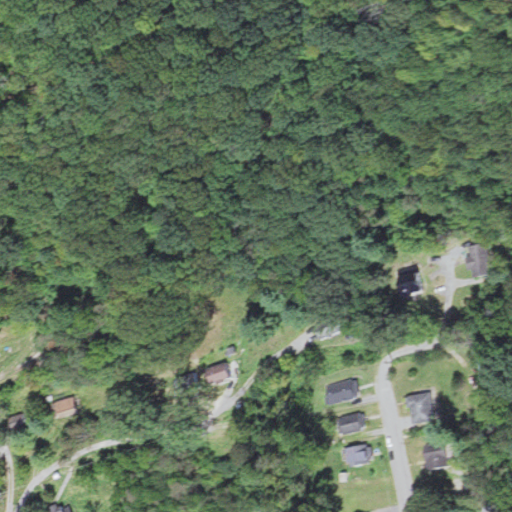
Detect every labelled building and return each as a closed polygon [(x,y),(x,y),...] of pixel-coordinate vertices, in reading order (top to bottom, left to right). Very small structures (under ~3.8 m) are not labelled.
[(472,246),(479,280),(498,276),(492,242),(472,246)] [(430,290),(423,273),(403,282),(410,299),(430,290)] [(347,334),(341,316),(319,323),(325,341),(347,334)] [(210,371),(219,389),(240,378),(231,360),(210,371)] [(333,407),(362,400),(356,378),(328,386),(333,407)] [(438,421),(432,393),(410,397),(416,426),(438,421)] [(57,404),(61,421),(86,414),(81,397),(57,404)] [(38,429),(34,414),(20,418),(24,432),(38,429)] [(250,450),(244,427),(219,433),(226,457),(250,450)] [(430,445),(433,472),(458,469),(455,442),(430,445)] [(352,446),(354,467),(374,466),(373,445),(352,446)]
